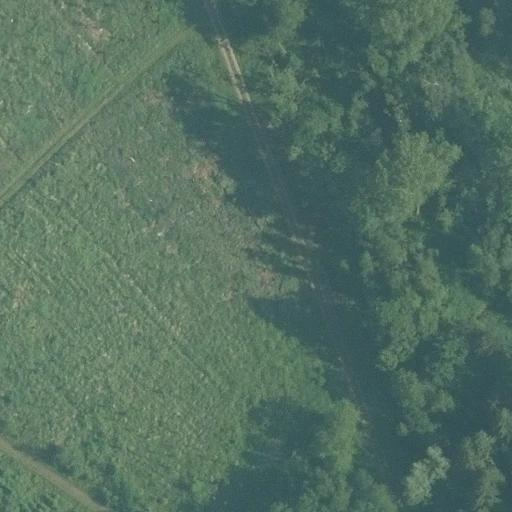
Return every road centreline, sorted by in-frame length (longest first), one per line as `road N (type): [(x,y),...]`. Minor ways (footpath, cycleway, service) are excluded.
road 1 (track): [(399,511),(205,0)]
road 2 (track): [(0,202),(208,9)]
road 3 (track): [(104,511),(0,443)]
